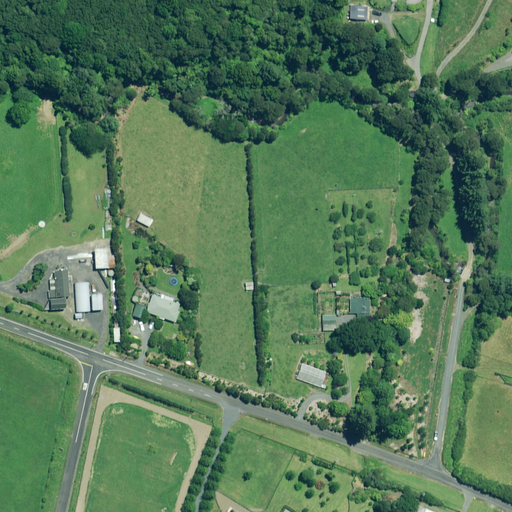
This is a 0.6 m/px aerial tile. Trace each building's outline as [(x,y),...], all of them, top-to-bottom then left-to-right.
[(367,7),(350,6),(349,19),(366,20),(367,7)] [(135,220),(148,226),(151,219),(139,213),(135,220)] [(105,255),(105,249),(92,249),(94,269),(114,268),(113,255),(105,255)] [(68,296),(66,270),(53,271),(53,279),(48,279),(49,291),(47,291),(48,297),(60,297),(61,299),(48,299),(48,310),(63,308),(63,297),(68,296)] [(74,283),(75,312),(88,311),(87,282),(74,283)] [(253,290),(252,282),(244,283),(245,290),(253,290)] [(179,304),(151,294),(145,312),(175,322),(178,312),(176,311),(179,304)] [(368,314),(368,298),(349,298),(349,313),(368,314)] [(135,304),(131,316),(141,318),(144,307),(135,304)] [(335,315),(321,315),(322,330),(335,331),(335,315)] [(325,372),(301,364),(295,379),(319,387),(325,372)]
